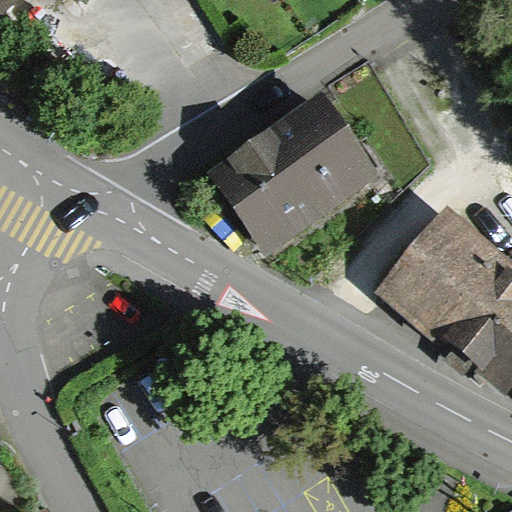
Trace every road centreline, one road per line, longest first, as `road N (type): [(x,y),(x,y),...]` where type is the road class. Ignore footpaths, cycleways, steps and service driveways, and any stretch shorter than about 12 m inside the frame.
road 1 (residential): [(511,441),(311,337),(90,200)]
road 2 (residential): [(90,200),(159,168),(427,0)]
road 3 (residential): [(91,511),(15,370),(0,307)]
road 4 (residential): [(0,304),(34,232),(90,200)]
